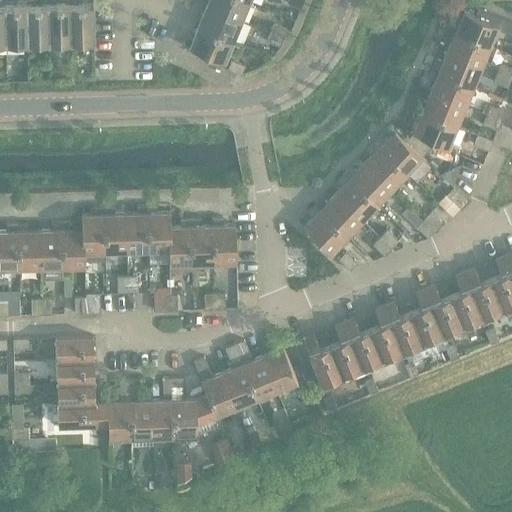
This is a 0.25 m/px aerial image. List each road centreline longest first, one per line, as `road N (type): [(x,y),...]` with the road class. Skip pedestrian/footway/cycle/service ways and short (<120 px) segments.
road 1 (residential): [(273,309),(201,338),(137,341),(107,326),(0,328)]
road 2 (tertiary): [(0,109),(245,101)]
road 3 (residential): [(273,309),(264,193),(245,101)]
road 4 (residential): [(466,232),(273,309)]
road 5 (tertiary): [(245,101),(303,71),(342,0)]
